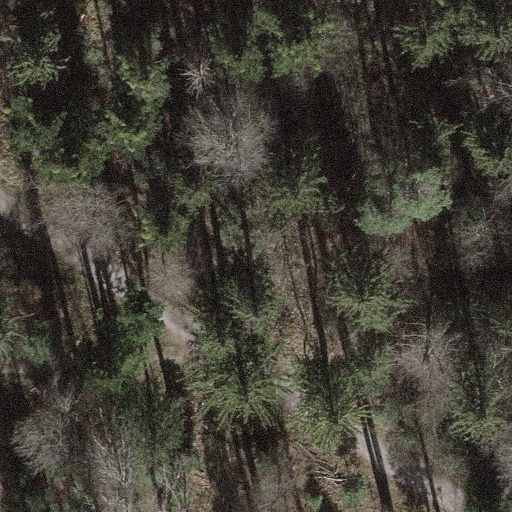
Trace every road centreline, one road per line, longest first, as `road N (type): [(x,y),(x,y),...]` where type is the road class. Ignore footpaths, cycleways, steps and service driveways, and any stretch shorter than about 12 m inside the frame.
road 1 (track): [(488,511),(218,355),(0,208)]
road 2 (track): [(0,369),(218,355)]
